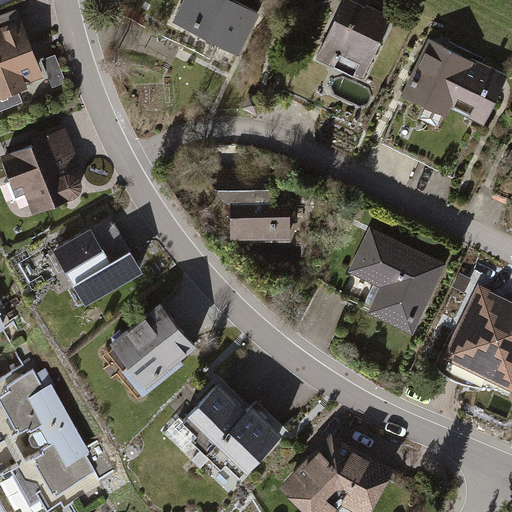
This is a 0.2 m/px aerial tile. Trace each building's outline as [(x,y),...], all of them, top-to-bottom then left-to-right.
[(183,0),(173,20),(240,52),(260,11),(237,0),(183,0)] [(366,5),(354,0),(343,0),(316,57),(354,75),(357,71),(365,75),(393,16),(367,3),(366,5)] [(24,22),(0,32),(0,109),(16,103),(13,97),(50,81),(24,22)] [(506,74),(428,36),(400,94),(445,115),(449,107),(482,124),(506,74)] [(74,180),(71,179),(80,175),(65,134),(0,158),(0,162),(12,194),(22,190),(32,216),(63,204),(62,202),(64,203),(68,204),(72,204),(76,202),(79,199),(81,194),(82,190),(80,186),(78,182),(74,180)] [(228,200),(231,201),(231,239),(291,239),(291,187),(273,187),(273,167),(212,167),(212,182),(217,187),(219,187),(220,190),(221,193),(222,196),(225,198),(228,200)] [(111,223),(51,258),(82,310),(142,274),(111,223)] [(448,263),(370,226),(348,271),(380,286),(368,311),(414,333),(448,263)] [(511,298),(479,283),(444,355),(511,387),(511,298)] [(0,296),(0,329),(13,323),(0,296)] [(195,352),(156,308),(108,350),(147,395),(195,352)] [(40,362),(0,382),(0,511),(48,511),(102,485),(40,362)] [(251,412),(220,381),(174,427),(238,491),(288,441),(255,408),(251,412)] [(305,472),(278,492),(297,511),(326,511),(320,502),(335,490),(348,493),(342,507),(349,511),(369,511),(396,471),(331,438),(323,455),(305,472)]
